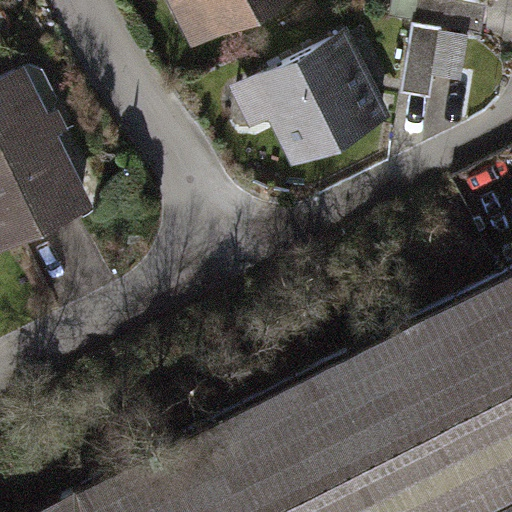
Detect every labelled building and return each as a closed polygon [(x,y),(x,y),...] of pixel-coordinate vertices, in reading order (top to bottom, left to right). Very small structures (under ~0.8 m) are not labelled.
[(173,0),(197,44),(281,0),(173,0)] [(395,0),(394,15),(412,18),(472,27),(482,28),(486,1),(479,0),(395,0)] [(465,79),(472,27),(412,18),(402,87),(434,91),(436,74),(465,79)] [(350,33),(230,90),(250,131),(277,118),(296,156),(388,112),(350,33)] [(40,64),(0,82),(0,245),(1,249),(104,200),(60,106),(72,100),(58,68),(45,75),(40,64)] [(511,511),(511,269),(72,492),(82,511),(511,511)] [(82,511),(72,492),(38,511),(82,511)]
